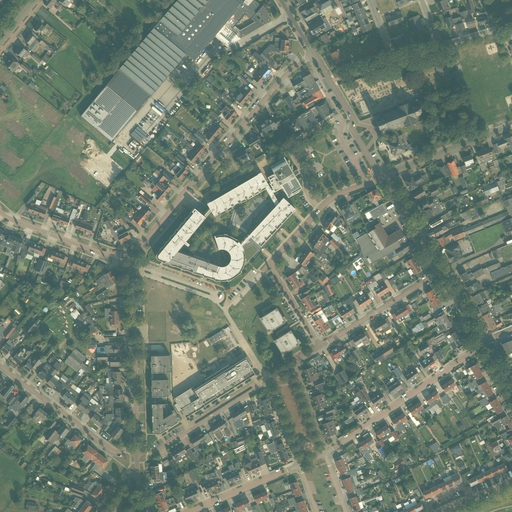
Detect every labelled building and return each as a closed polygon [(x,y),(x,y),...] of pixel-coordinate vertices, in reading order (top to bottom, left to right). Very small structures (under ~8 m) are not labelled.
[(55,8),(58,11),(62,6),(54,0),(47,0),(44,4),(50,9),(55,4),(57,6),(55,8)] [(178,0),(171,9),(119,70),(80,116),(111,142),(150,96),(151,96),(186,54),(194,60),(199,55),(224,25),(240,39),(272,21),(263,6),(262,7),(254,0),(178,0)] [(301,13),(306,22),(318,15),(321,13),(320,11),(330,6),(333,10),(338,7),(336,3),(334,0),(319,0),(315,3),(312,5),(314,7),(309,10),(308,9),(301,13)] [(442,0),(443,1),(436,3),(437,3),(439,10),(439,11),(444,9),(445,12),(450,9),(447,2),(447,1),(448,0),(442,0)] [(464,0),(466,3),(467,3),(470,15),(475,13),(471,0),(464,0)] [(353,11),(363,8),(360,2),(353,5),(355,11),(353,11)] [(324,16),(328,24),(342,16),(338,8),(324,16)] [(355,11),(357,16),(365,13),(363,8),(355,11)] [(463,23),(466,22),(468,29),(476,27),(474,22),(473,19),(470,20),(469,14),(468,14),(467,11),(459,13),(460,15),(463,23)] [(394,17),(396,24),(403,21),(400,12),(396,13),(397,15),(394,17)] [(477,12),(475,13),(476,17),(477,17),(479,26),(485,24),(485,25),(489,24),(487,16),(482,18),(481,13),(477,12)] [(358,19),(359,22),(367,18),(365,13),(355,17),(356,20),(358,19)] [(450,18),(445,19),(447,27),(453,25),(453,24),(459,22),(460,24),(457,25),(458,28),(456,29),(457,33),(459,32),(461,31),(465,30),(463,23),(460,15),(458,15),(450,18)] [(386,17),(389,27),(396,24),(394,17),(390,18),(390,16),(386,17)] [(409,19),(412,26),(419,23),(418,20),(420,19),(418,16),(409,19)] [(359,22),(361,27),(369,24),(367,18),(359,22)] [(325,27),(321,20),(308,28),(312,35),(321,30),(323,33),(330,29),(328,25),(325,27)] [(39,23),(34,30),(38,33),(40,34),(42,31),(46,34),(48,31),(51,33),(53,29),(51,27),(47,24),(45,28),(39,23)] [(412,26),(414,33),(418,32),(422,30),(424,29),(422,26),(420,27),(419,23),(412,26)] [(361,27),(363,32),(371,29),(369,24),(361,27)] [(30,35),(25,41),(29,45),(27,47),(31,50),(38,42),(35,39),(34,38),(30,35)] [(403,40),(406,48),(409,46),(409,45),(412,44),(412,45),(413,45),(409,36),(405,37),(406,39),(403,40)] [(39,43),(41,45),(39,46),(43,50),(45,48),(49,51),(49,50),(53,54),(54,52),(48,46),(42,40),(39,43)] [(395,41),(399,50),(398,49),(401,48),(402,49),(406,48),(403,40),(399,42),(399,40),(395,41)] [(17,49),(14,53),(18,56),(18,55),(22,58),(24,55),(27,57),(29,54),(24,49),(20,46),(18,49),(17,49)] [(268,47),(260,55),(272,67),(275,64),(266,56),(271,50),(268,47)] [(335,52),(331,54),(336,63),(340,61),(344,59),(343,57),(340,53),(344,51),(342,48),(335,52)] [(31,56),(38,63),(39,63),(41,60),(41,59),(34,53),(31,56)] [(105,53),(100,58),(105,62),(110,58),(105,53)] [(256,53),(253,56),(260,62),(259,63),(260,67),(261,68),(258,72),(265,78),(270,72),(269,70),(272,67),(269,65),(268,63),(264,60),(256,53)] [(45,54),(41,59),(42,59),(43,61),(46,63),(50,58),(45,54)] [(11,58),(5,65),(13,72),(15,72),(17,69),(17,68),(19,64),(11,58)] [(20,66),(28,72),(30,69),(23,63),(20,66)] [(255,82),(259,85),(265,78),(258,72),(254,77),(257,79),(255,82)] [(240,74),(237,78),(245,85),(246,85),(248,82),(247,81),(246,80),(240,74)] [(310,74),(292,84),(295,89),(296,88),(298,92),(307,86),(307,87),(315,82),(310,74)] [(210,75),(206,80),(210,83),(212,81),(214,78),(210,75)] [(300,97),(293,101),(295,103),(301,100),(306,97),(306,98),(307,97),(319,90),(315,82),(307,87),(307,86),(298,92),(301,97),(300,97)] [(240,93),(247,99),(253,92),(246,86),(240,93)] [(303,103),(300,104),(304,110),(306,108),(324,98),(319,90),(307,97),(308,100),(303,103)] [(237,97),(235,100),(238,102),(242,106),(247,99),(240,93),(237,97)] [(7,95),(1,102),(5,105),(11,98),(7,95)] [(220,97),(230,106),(232,104),(222,95),(220,97)] [(11,98),(5,105),(9,108),(15,101),(11,98)] [(189,99),(187,101),(203,114),(205,111),(189,99)] [(395,155),(395,156),(404,150),(405,152),(412,148),(410,144),(406,147),(403,143),(406,141),(402,134),(400,136),(395,129),(404,125),(404,126),(405,127),(422,121),(420,115),(422,111),(420,108),(417,106),(420,105),(418,99),(397,107),(398,109),(381,115),(380,114),(375,116),(377,122),(376,123),(377,124),(374,125),(375,129),(378,128),(379,130),(380,129),(382,133),(392,130),(398,137),(396,138),(398,141),(389,146),(393,151),(392,151),(392,152),(392,153),(393,155),(395,155)] [(15,101),(9,108),(13,111),(18,104),(15,101)] [(325,101),(297,117),(298,120),(302,127),(305,131),(310,128),(305,119),(308,118),(313,126),(322,121),(322,122),(323,122),(324,122),(330,119),(331,120),(333,118),(333,117),(334,116),(331,111),(325,101)] [(287,104),(293,113),(297,110),(291,102),(287,104)] [(18,104),(13,111),(16,114),(22,107),(18,104)] [(226,106),(223,110),(233,119),(237,115),(231,110),(226,106)] [(22,107),(16,114),(20,117),(26,110),(22,107)] [(224,118),(230,123),(233,119),(223,110),(221,112),(223,114),(226,116),(224,118)] [(28,111),(22,118),(26,122),(32,115),(28,111)] [(210,114),(221,122),(223,119),(214,113),(212,112),(210,114)] [(32,115),(26,122),(30,125),(36,118),(32,115)] [(36,118),(30,125),(34,128),(39,121),(36,118)] [(272,129),(273,130),(281,125),(276,118),(272,120),(271,119),(268,121),(267,120),(264,122),(265,123),(261,125),(259,126),(260,127),(258,129),(263,138),(268,136),(266,132),(272,129)] [(289,119),(283,123),(283,124),(286,128),(289,126),(293,133),(296,131),(297,132),(299,130),(299,129),(300,129),(299,128),(302,127),(298,120),(296,122),(293,124),(292,125),(289,119)] [(39,121),(34,128),(37,131),(43,124),(39,121)] [(8,124),(5,128),(12,134),(16,130),(8,124)] [(43,124),(37,131),(41,134),(47,127),(43,124)] [(180,125),(178,128),(187,135),(190,132),(180,125)] [(192,151),(199,156),(204,150),(197,144),(195,147),(194,148),(193,147),(181,137),(181,138),(166,126),(164,128),(179,140),(192,151)] [(209,130),(216,136),(222,129),(218,126),(216,128),(213,126),(209,130)] [(47,127),(41,134),(45,137),(51,130),(47,127)] [(5,128),(1,132),(9,138),(12,134),(5,128)] [(51,130),(45,137),(49,140),(54,133),(51,130)] [(204,137),(211,142),(216,136),(209,130),(204,137)] [(1,132),(0,133),(0,138),(5,143),(9,138),(1,132)] [(196,132),(194,135),(197,138),(203,143),(203,142),(206,139),(197,132),(196,132)] [(253,138),(247,142),(251,149),(259,144),(261,148),(264,146),(258,136),(257,137),(256,135),(252,137),(253,138)] [(493,145),(496,153),(501,151),(499,148),(507,145),(508,148),(510,147),(511,152),(511,151),(511,136),(505,139),(505,141),(498,144),(493,145)] [(40,147),(37,151),(44,157),(47,153),(40,147)] [(486,150),(483,151),(486,159),(487,161),(490,160),(489,158),(492,156),(490,151),(489,147),(485,148),(486,150)] [(235,155),(240,163),(248,157),(251,162),(255,160),(251,153),(247,155),(244,149),(238,152),(239,153),(235,155)] [(481,150),(477,151),(478,156),(480,161),(483,160),(484,162),(487,161),(486,159),(483,151),(481,152),(481,150)] [(37,151),(34,155),(41,161),(44,157),(37,151)] [(189,160),(193,163),(199,156),(192,151),(188,155),(191,157),(189,160)] [(179,153),(177,155),(185,162),(186,160),(187,159),(179,153)] [(34,155),(31,159),(38,164),(41,161),(34,155)] [(468,155),(462,157),(465,166),(470,164),(471,169),(475,167),(473,162),(471,156),(468,157),(468,155)] [(176,165),(174,168),(185,177),(188,172),(185,170),(186,169),(187,170),(189,167),(185,164),(177,156),(174,159),(183,167),(182,168),(181,169),(176,165)] [(275,175),(268,179),(271,183),(269,183),(271,186),(274,192),(282,188),(288,198),(294,195),(294,194),(293,195),(292,194),(302,189),(296,179),(295,176),(296,175),(294,172),(293,173),(292,171),(293,170),(292,167),(289,167),(288,165),(289,165),(289,161),(286,162),(284,157),(285,159),(285,160),(280,163),(279,162),(276,164),(277,165),(271,168),(274,174),(275,175)] [(31,159),(28,163),(35,168),(38,164),(31,159)] [(447,163),(451,175),(452,177),(459,174),(458,172),(454,161),(447,163)] [(27,164),(24,168),(31,173),(34,169),(27,164)] [(439,167),(438,168),(441,177),(442,177),(448,175),(444,165),(439,167)] [(464,165),(459,167),(463,178),(468,176),(466,173),(467,173),(464,165)] [(24,168),(21,171),(28,177),(31,173),(24,168)] [(174,168),(172,170),(177,174),(175,176),(177,178),(181,181),(185,177),(174,168)] [(158,171),(170,181),(173,178),(165,171),(164,172),(160,169),(158,171)] [(165,196),(171,189),(167,186),(166,186),(162,182),(166,178),(156,170),(153,174),(160,180),(154,186),(158,190),(165,196)] [(21,171),(18,175),(25,181),(28,177),(21,171)] [(268,185),(261,172),(191,211),(157,254),(156,257),(157,259),(214,281),(216,281),(220,281),(231,280),(238,275),(239,274),(241,272),(243,267),(244,266),(296,210),(285,200),(242,247),(237,239),(232,237),(229,236),(226,235),(221,235),(219,235),(214,236),(219,250),(223,249),(227,251),(229,254),(231,257),(230,261),(229,263),(229,264),(226,266),(224,267),(223,267),(209,262),(209,260),(194,255),(193,256),(178,251),(185,244),(186,242),(192,234),(199,227),(266,189),(265,187),(268,185)] [(404,182),(410,191),(417,187),(417,185),(428,179),(426,175),(425,175),(421,177),(420,174),(413,179),(412,177),(404,182)] [(18,175),(15,179),(22,185),(25,181),(18,175)] [(44,183),(42,182),(40,185),(34,192),(35,193),(37,191),(40,188),(44,183)] [(9,194),(6,198),(11,202),(17,195),(12,191),(14,189),(11,187),(7,192),(9,194)] [(372,217),(368,220),(369,222),(376,218),(387,211),(382,204),(379,206),(376,199),(381,197),(380,196),(381,195),(381,194),(380,194),(379,194),(376,189),(375,190),(374,190),(373,191),(372,191),(368,193),(370,197),(371,199),(373,201),(377,207),(369,212),(372,217)] [(412,194),(416,200),(425,194),(422,189),(412,194)] [(152,195),(159,202),(165,196),(158,190),(155,194),(154,193),(152,195)] [(24,203),(27,206),(36,195),(33,193),(28,200),(24,203)] [(143,196),(150,202),(152,199),(145,193),(143,196)] [(17,195),(11,202),(16,206),(19,202),(22,204),(26,199),(23,197),(22,199),(17,195)] [(141,195),(137,199),(145,206),(149,202),(141,195)] [(511,216),(511,198),(509,195),(503,198),(504,201),(503,201),(507,211),(490,218),(481,222),(464,229),(463,228),(462,229),(461,228),(450,232),(438,239),(442,247),(454,240),(462,238),(468,236),(468,235),(484,228),(485,228),(510,217),(510,218),(511,216)] [(48,207),(52,209),(55,200),(56,198),(53,197),(48,207)] [(54,213),(53,215),(51,220),(60,223),(63,214),(58,213),(58,211),(55,210),(60,199),(57,198),(55,200),(52,209),(51,212),(54,213)] [(429,209),(436,205),(433,200),(430,201),(429,200),(427,202),(425,199),(418,204),(421,210),(427,206),(429,209)] [(28,211),(36,214),(39,206),(31,203),(30,206),(28,211)] [(343,206),(340,208),(341,211),(343,214),(346,220),(352,217),(354,219),(359,216),(353,205),(349,207),(348,204),(346,204),(343,206)] [(429,209),(423,213),(426,219),(432,216),(433,216),(436,215),(440,213),(442,211),(438,205),(433,208),(433,209),(430,211),(429,209)] [(39,206),(36,214),(44,217),(46,212),(47,209),(39,206)] [(138,213),(145,219),(150,212),(146,209),(144,211),(142,209),(138,213)] [(470,212),(468,212),(468,213),(469,214),(471,217),(471,218),(472,220),(478,217),(475,210),(470,212)] [(461,214),(465,221),(471,218),(470,217),(468,212),(467,211),(461,214)] [(120,216),(129,223),(132,221),(126,216),(123,213),(120,216)] [(135,222),(139,225),(145,219),(138,213),(134,217),(137,220),(135,222)] [(60,223),(68,226),(69,220),(67,219),(68,216),(63,214),(60,223)] [(332,215),(327,221),(333,225),(337,228),(342,224),(339,222),(341,219),(338,215),(336,218),(332,215)] [(429,224),(431,228),(445,221),(447,220),(445,215),(429,224)] [(505,234),(511,230),(511,217),(500,223),(505,234)] [(105,222),(109,229),(113,227),(109,220),(105,222)] [(433,231),(436,237),(457,225),(454,220),(450,222),(433,231)] [(77,223),(75,228),(83,231),(86,223),(81,221),(80,224),(77,223)] [(327,221),(323,227),(329,231),(330,230),(333,226),(333,225),(327,221)] [(83,231),(91,234),(93,229),(95,224),(92,223),(91,225),(86,223),(83,231)] [(361,249),(361,252),(386,238),(387,236),(381,226),(380,224),(379,223),(374,226),(365,231),(367,233),(355,239),(361,249)] [(119,229),(126,241),(130,238),(127,232),(125,233),(122,227),(119,229)] [(117,237),(121,244),(126,241),(119,229),(116,230),(119,236),(117,237)] [(386,238),(361,252),(361,254),(369,266),(381,258),(384,256),(386,255),(394,251),(401,247),(407,243),(403,237),(404,236),(403,234),(401,231),(400,232),(399,230),(392,234),(391,235),(390,235),(387,236),(387,237),(386,238)] [(315,239),(324,245),(328,239),(325,236),(319,232),(315,239)] [(331,236),(337,242),(340,239),(334,233),(331,236)] [(6,242),(5,246),(8,247),(7,249),(11,251),(16,238),(9,235),(6,242)] [(16,238),(11,251),(18,253),(20,247),(21,247),(21,245),(23,241),(16,238)] [(328,242),(335,249),(339,246),(332,238),(328,242)] [(315,239),(311,245),(316,248),(314,251),(317,253),(318,254),(324,260),(325,259),(327,256),(320,251),(324,245),(315,239)] [(394,251),(386,255),(389,260),(397,255),(404,252),(405,253),(409,251),(408,250),(411,248),(408,242),(407,243),(401,247),(402,248),(395,252),(394,251)] [(24,246),(22,253),(25,254),(26,251),(27,252),(27,254),(33,256),(33,254),(34,255),(34,253),(35,252),(37,246),(28,243),(27,247),(24,246)] [(453,260),(453,261),(460,257),(458,252),(457,251),(461,249),(458,244),(446,249),(450,255),(448,256),(451,261),(453,260)] [(35,252),(34,253),(35,253),(40,255),(43,256),(46,249),(37,246),(35,252)] [(492,252),(495,260),(502,257),(498,249),(492,252)] [(303,256),(308,260),(313,254),(307,250),(303,256)] [(53,262),(55,263),(56,261),(59,254),(50,251),(48,257),(53,259),(53,262)] [(315,256),(323,262),(324,260),(318,254),(317,253),(315,256)] [(59,267),(62,268),(64,263),(65,264),(68,257),(59,254),(56,261),(60,262),(59,267)] [(354,260),(351,262),(352,263),(357,271),(360,268),(359,266),(364,262),(361,258),(359,255),(353,259),(354,260)] [(298,262),(304,266),(308,260),(303,256),(298,262)] [(406,262),(410,268),(417,264),(413,258),(406,262)] [(36,271),(36,273),(39,274),(40,272),(44,261),(40,259),(36,270),(36,271)] [(70,266),(78,269),(81,262),(72,259),(70,266)] [(44,261),(40,272),(44,274),(48,263),(44,261)] [(78,269),(87,272),(89,266),(81,262),(78,269)] [(410,268),(414,275),(421,271),(420,270),(417,264),(410,268)] [(511,264),(502,268),(490,273),(490,274),(493,280),(509,273),(508,273),(511,271),(511,264)] [(301,267),(298,270),(305,275),(310,273),(308,272),(301,267)] [(482,268),(472,274),(476,279),(485,273),(483,269),(482,269),(482,268)] [(104,275),(99,278),(102,283),(114,276),(111,271),(105,275),(104,275)] [(460,276),(464,283),(474,277),(472,273),(467,275),(465,272),(460,276)] [(287,278),(290,284),(297,280),(298,280),(297,280),(299,279),(295,273),(293,274),(292,273),(288,275),(289,277),(287,278)] [(318,279),(317,280),(318,281),(322,287),(329,279),(328,278),(323,273),(318,279)] [(77,283),(80,286),(86,278),(83,276),(77,283)] [(104,286),(105,288),(117,280),(114,276),(102,283),(104,286)] [(310,280),(314,284),(318,281),(317,280),(314,277),(313,276),(310,280)] [(337,276),(329,280),(332,285),(339,282),(337,276)] [(290,284),(294,289),(302,284),(301,281),(299,282),(298,280),(297,280),(290,284)] [(59,286),(66,289),(68,284),(61,281),(59,286)] [(367,286),(367,287),(370,292),(374,290),(378,297),(384,294),(380,288),(378,284),(375,281),(370,284),(367,286)] [(498,286),(502,293),(511,289),(511,288),(511,281),(503,286),(502,284),(498,286)] [(380,288),(384,294),(389,291),(384,282),(382,284),(383,286),(380,288)] [(475,283),(467,288),(470,294),(476,291),(483,288),(480,284),(477,286),(475,283)] [(324,287),(328,297),(333,294),(329,284),(324,287)] [(14,290),(22,294),(24,290),(17,286),(14,290)] [(101,293),(96,296),(98,300),(106,295),(109,293),(107,290),(105,291),(101,293)] [(428,301),(428,302),(436,297),(432,290),(426,294),(429,300),(428,301)] [(478,294),(472,297),(477,305),(478,304),(483,302),(487,300),(483,292),(483,291),(478,294)] [(160,300),(151,300),(151,304),(160,304),(161,342),(163,342),(162,304),(171,304),(171,300),(162,300),(162,293),(160,293),(160,300)] [(365,297),(362,298),(366,305),(372,302),(366,293),(364,295),(365,297)] [(309,295),(301,300),(304,306),(311,301),(309,298),(310,297),(309,295)] [(66,302),(62,304),(66,309),(75,302),(76,301),(72,296),(65,301),(66,302)] [(356,300),(361,308),(366,305),(361,297),(356,300)] [(436,297),(428,302),(432,308),(434,311),(441,307),(439,304),(440,303),(436,297)] [(349,298),(341,303),(345,310),(349,316),(354,313),(354,312),(357,310),(349,298)] [(483,302),(478,304),(479,307),(478,308),(482,314),(483,315),(483,316),(491,312),(487,306),(491,304),(492,301),(490,298),(487,300),(483,302)] [(501,301),(492,306),(494,310),(502,306),(503,305),(511,302),(508,298),(501,301)] [(76,301),(75,302),(79,307),(83,312),(85,311),(77,300),(76,301)] [(311,301),(304,306),(308,311),(309,310),(312,315),(321,309),(318,304),(316,306),(313,300),(311,301)] [(160,304),(151,304),(152,342),(161,342),(160,304)] [(171,304),(162,304),(163,342),(172,342),(171,304)] [(262,311),(263,312),(274,305),(273,304),(262,311)] [(111,308),(104,308),(105,318),(111,318),(118,318),(118,309),(118,305),(111,305),(111,308)] [(407,305),(399,310),(403,316),(405,319),(406,321),(414,316),(411,311),(407,305)] [(260,319),(268,332),(271,330),(272,331),(285,322),(282,318),(283,318),(277,308),(267,314),(266,313),(264,314),(265,316),(260,319)] [(86,328),(91,335),(96,331),(97,332),(99,331),(90,319),(91,319),(85,311),(80,315),(76,309),(74,311),(72,313),(70,314),(81,328),(85,325),(86,325),(88,324),(89,326),(86,328)] [(338,311),(343,319),(349,316),(345,310),(342,312),(340,309),(338,311)] [(399,310),(392,315),(395,321),(398,320),(400,323),(405,319),(403,316),(399,310)] [(483,316),(487,324),(494,320),(491,316),(496,313),(495,312),(494,310),(491,312),(483,316)] [(321,311),(313,316),(316,320),(314,322),(318,327),(324,323),(328,321),(321,311)] [(421,316),(419,318),(422,323),(425,322),(425,321),(431,318),(429,314),(422,318),(421,316)] [(436,321),(435,322),(438,326),(448,320),(444,314),(438,318),(439,319),(436,321)] [(332,318),(331,319),(333,322),(335,325),(337,328),(337,329),(342,326),(344,324),(342,321),(339,317),(338,315),(335,317),(332,318)] [(425,322),(422,323),(425,328),(428,326),(427,325),(435,320),(433,316),(431,318),(425,321),(425,322)] [(386,318),(379,323),(385,333),(390,329),(388,326),(390,324),(386,318)] [(487,324),(491,331),(502,324),(500,321),(499,321),(497,319),(495,319),(494,320),(487,324)] [(448,320),(438,326),(438,327),(440,331),(444,328),(445,330),(447,329),(451,327),(448,320)] [(24,330),(29,334),(37,325),(32,322),(24,330)] [(421,322),(415,326),(418,331),(424,328),(421,322)] [(318,327),(321,333),(330,328),(328,325),(326,326),(324,323),(318,327)] [(371,328),(375,334),(382,329),(379,323),(371,328)] [(4,336),(7,339),(7,338),(8,338),(16,329),(12,326),(4,336)] [(276,333),(276,334),(288,327),(287,326),(276,333)] [(222,338),(225,336),(221,331),(208,339),(211,344),(222,338)] [(274,341),(282,354),(285,352),(286,353),(299,345),(296,340),(291,331),(281,337),(280,335),(278,337),(279,338),(274,341)] [(366,331),(358,336),(362,342),(363,345),(367,342),(369,341),(367,339),(369,337),(366,331)] [(438,334),(433,336),(433,337),(435,340),(444,335),(442,332),(442,331),(438,334)] [(450,335),(454,342),(460,338),(456,331),(450,335)] [(444,335),(435,340),(437,344),(446,338),(444,334),(444,335)] [(357,345),(362,342),(358,336),(350,341),(354,347),(357,345)] [(451,344),(455,350),(464,345),(460,338),(454,342),(451,344)] [(7,341),(1,349),(7,354),(11,349),(14,346),(11,343),(12,342),(9,339),(7,341)] [(511,357),(511,340),(507,343),(506,342),(501,344),(506,356),(508,355),(509,358),(511,357)] [(105,347),(105,353),(108,353),(109,353),(118,353),(123,353),(123,346),(123,342),(118,343),(114,343),(111,343),(111,346),(105,346),(105,347)] [(345,344),(337,349),(341,355),(343,358),(350,353),(348,351),(348,350),(345,344)] [(427,344),(418,349),(422,354),(430,349),(427,344)] [(382,351),(385,356),(395,350),(391,345),(382,351)] [(16,362),(18,364),(18,363),(19,364),(24,358),(26,360),(31,353),(28,350),(25,354),(22,351),(21,349),(17,353),(18,353),(17,354),(13,359),(16,361),(16,362)] [(84,371),(87,374),(90,369),(82,363),(83,362),(86,357),(75,349),(72,353),(68,358),(64,362),(78,373),(81,369),(84,371)] [(329,354),(333,360),(341,355),(337,349),(329,354)] [(357,358),(359,361),(362,359),(360,356),(356,349),(353,351),(357,358)] [(375,363),(385,356),(382,351),(372,358),(375,363)] [(438,351),(434,353),(439,360),(443,357),(439,351),(438,351)] [(353,352),(350,353),(355,362),(354,362),(358,368),(359,367),(362,365),(361,364),(353,352)] [(411,357),(417,364),(419,362),(414,355),(411,357)] [(425,359),(431,368),(436,364),(430,356),(428,358),(426,355),(423,357),(425,360),(425,359)] [(151,356),(150,356),(151,362),(151,367),(151,381),(151,386),(151,391),(151,397),(155,397),(155,404),(152,404),(152,405),(152,434),(158,434),(180,421),(170,404),(168,404),(167,397),(171,397),(171,396),(171,380),(171,372),(170,356),(151,356)] [(174,399),(186,418),(205,406),(225,394),(255,374),(251,368),(253,366),(247,356),(239,361),(237,359),(193,387),(174,399)] [(24,367),(29,372),(33,368),(35,370),(42,362),(36,357),(33,361),(29,358),(26,362),(27,363),(24,367)] [(111,358),(111,366),(119,366),(119,358),(111,358)] [(319,361),(324,370),(328,368),(322,359),(319,361)] [(420,363),(426,371),(431,368),(425,359),(425,360),(420,363)] [(44,366),(37,375),(43,380),(47,374),(48,372),(51,374),(55,370),(55,369),(59,364),(57,362),(52,368),(52,367),(51,368),(46,364),(44,366)] [(470,367),(474,374),(479,370),(476,364),(470,367)] [(303,371),(305,377),(312,374),(316,373),(315,369),(313,370),(312,367),(303,371)] [(394,369),(399,376),(403,374),(398,367),(394,369)] [(410,373),(414,380),(419,376),(413,368),(411,369),(413,371),(410,373)] [(114,369),(103,369),(103,372),(108,372),(108,378),(120,378),(120,372),(118,372),(114,372),(114,369)] [(394,369),(391,372),(393,375),(391,376),(395,381),(396,380),(396,379),(399,376),(394,369)] [(335,376),(340,385),(349,380),(343,370),(335,376)] [(473,382),(469,384),(470,387),(477,383),(475,381),(483,376),(479,370),(474,374),(470,376),(473,382)] [(403,375),(409,383),(414,380),(410,373),(408,371),(403,375)] [(314,378),(312,374),(305,377),(308,383),(316,380),(315,377),(314,378)] [(47,384),(53,388),(58,382),(52,377),(51,380),(47,384)] [(105,386),(105,387),(112,387),(112,384),(121,384),(120,378),(108,378),(108,384),(105,384),(105,386)] [(53,388),(58,392),(64,385),(66,387),(71,381),(68,379),(65,383),(60,379),(53,388)] [(447,383),(450,389),(456,385),(452,379),(447,383)] [(314,383),(315,388),(324,385),(323,380),(314,383)] [(373,382),(378,389),(381,387),(376,380),(373,382)] [(391,383),(397,391),(402,388),(396,380),(395,381),(394,381),(391,383)] [(65,389),(67,391),(62,397),(67,401),(75,391),(71,387),(74,383),(71,381),(66,387),(65,389)] [(392,395),(397,391),(391,383),(390,381),(386,383),(387,384),(385,385),(392,395)] [(477,387),(480,393),(489,388),(486,382),(478,386),(479,386),(477,387)] [(3,388),(0,391),(0,393),(6,398),(10,394),(15,387),(10,383),(7,387),(5,389),(3,388)] [(441,387),(445,393),(450,389),(447,383),(441,387)] [(112,392),(112,396),(123,396),(123,390),(112,390),(112,387),(105,387),(105,392),(110,391),(110,392),(112,392)] [(484,391),(487,397),(493,394),(489,388),(484,391)] [(359,391),(365,399),(368,397),(363,389),(359,391)] [(71,405),(77,398),(79,400),(85,392),(82,390),(79,393),(75,391),(67,401),(71,405)] [(368,404),(359,391),(356,394),(359,399),(361,402),(362,402),(363,403),(365,406),(368,404)] [(374,395),(380,403),(385,400),(380,391),(374,395)] [(434,400),(437,404),(437,405),(441,403),(437,398),(440,396),(436,391),(430,395),(434,400)] [(81,402),(77,407),(78,408),(81,411),(81,410),(82,411),(90,401),(89,401),(92,398),(91,398),(87,395),(88,394),(85,392),(79,400),(81,402)] [(312,397),(315,404),(322,401),(325,400),(326,400),(325,396),(323,395),(322,396),(321,394),(312,397)] [(10,405),(7,408),(10,411),(12,409),(16,412),(18,409),(17,409),(21,404),(24,405),(29,399),(23,395),(21,397),(18,395),(16,398),(10,405)] [(369,398),(375,407),(380,403),(374,395),(369,398)] [(428,404),(434,400),(430,395),(424,399),(428,404)] [(13,396),(7,403),(10,405),(16,398),(13,396)] [(110,402),(109,402),(109,405),(113,405),(113,402),(123,402),(123,396),(112,396),(113,402),(110,402)] [(258,404),(259,408),(262,407),(262,408),(269,405),(266,399),(262,400),(262,398),(258,399),(259,402),(260,402),(260,404),(258,404)] [(315,404),(317,410),(330,406),(328,401),(327,399),(326,400),(325,400),(322,401),(315,404)] [(361,402),(359,399),(355,402),(356,404),(357,405),(357,406),(363,415),(368,412),(362,403),(361,402)] [(490,402),(494,408),(499,405),(496,399),(490,402)] [(82,411),(87,415),(90,411),(92,413),(97,406),(95,404),(94,405),(90,401),(82,411)] [(418,412),(423,408),(419,402),(414,406),(418,412)] [(90,420),(95,423),(101,415),(97,412),(99,409),(102,406),(99,404),(97,406),(92,413),(90,415),(92,413),(94,415),(90,420)] [(353,411),(358,419),(363,415),(357,406),(356,404),(353,406),(352,405),(349,407),(350,410),(351,411),(353,411)] [(263,414),(264,417),(268,416),(267,413),(271,412),(269,405),(262,408),(264,414),(263,414)] [(494,408),(497,414),(503,411),(499,405),(494,408)] [(243,408),(237,412),(241,417),(242,419),(247,416),(246,414),(248,413),(250,412),(247,406),(244,408),(245,410),(243,408)] [(326,415),(332,413),(335,412),(333,406),(324,409),(326,415)] [(414,406),(408,410),(412,416),(413,417),(410,419),(415,425),(416,427),(420,424),(418,421),(415,417),(417,416),(416,413),(418,412),(414,406)] [(38,419),(44,423),(48,418),(46,416),(47,414),(40,408),(32,419),(36,422),(38,419)] [(237,412),(231,415),(233,418),(232,419),(234,422),(236,425),(236,428),(244,427),(243,422),(242,419),(241,417),(237,412)] [(324,416),(326,421),(334,418),(332,413),(326,415),(324,416)] [(95,423),(100,427),(105,421),(108,423),(109,421),(107,414),(106,414),(105,417),(102,414),(101,415),(95,423)] [(403,414),(397,418),(401,423),(407,419),(403,414)] [(22,423),(25,426),(31,418),(28,415),(22,423)] [(6,429),(8,430),(9,429),(17,419),(13,416),(12,417),(5,425),(8,427),(6,429)] [(495,419),(490,422),(493,426),(499,422),(502,427),(510,422),(506,416),(501,419),(499,417),(497,418),(495,419)] [(397,418),(392,421),(399,432),(405,428),(401,423),(397,418)] [(264,425),(266,431),(270,430),(277,427),(275,421),(271,422),(270,420),(266,421),(266,424),(264,425)] [(227,436),(228,437),(230,435),(230,434),(226,427),(227,426),(225,423),(224,423),(223,421),(217,425),(220,430),(223,436),(226,434),(227,436)] [(322,424),(325,431),(335,427),(333,421),(322,424)] [(114,425),(112,429),(114,431),(120,435),(124,431),(119,428),(116,425),(117,423),(114,422),(112,424),(114,425)] [(211,431),(213,435),(220,430),(217,425),(211,428),(212,431),(211,431)] [(393,436),(396,440),(399,438),(394,431),(391,432),(390,431),(387,425),(381,429),(387,438),(388,439),(393,436)] [(60,435),(64,437),(69,431),(63,426),(58,433),(58,434),(56,433),(56,434),(59,436),(60,435)] [(271,436),(272,439),(276,438),(275,435),(279,434),(277,427),(270,430),(272,436),(271,436)] [(325,431),(327,437),(336,434),(335,431),(336,431),(335,427),(325,431)] [(50,442),(53,444),(59,436),(56,434),(56,433),(58,434),(58,433),(53,429),(47,436),(48,437),(46,440),(50,442)] [(108,434),(116,440),(120,435),(114,431),(112,429),(108,434)] [(387,438),(381,429),(375,433),(380,440),(378,442),(382,448),(385,445),(383,442),(387,438)] [(507,441),(510,445),(511,443),(511,435),(511,433),(507,435),(503,437),(506,442),(507,441)] [(200,443),(202,447),(209,442),(205,435),(204,436),(202,434),(196,437),(200,443)] [(73,444),(76,446),(81,440),(77,437),(75,436),(74,437),(72,440),(69,438),(64,445),(69,449),(73,444)] [(191,444),(195,451),(196,450),(202,447),(200,443),(196,437),(190,441),(192,443),(191,444)] [(370,437),(364,440),(368,446),(374,442),(370,437)] [(359,448),(359,449),(362,453),(363,456),(364,456),(368,462),(372,460),(369,454),(372,452),(368,446),(364,440),(359,444),(361,447),(359,448)] [(489,446),(488,446),(493,448),(499,451),(501,450),(496,441),(489,446)] [(274,447),(276,453),(278,452),(285,449),(283,443),(279,444),(278,442),(274,443),(275,446),(274,447)] [(436,442),(429,446),(435,455),(440,453),(439,450),(441,448),(436,442)] [(244,444),(238,447),(233,450),(235,454),(241,451),(246,449),(244,444)] [(45,458),(49,461),(52,457),(59,449),(55,446),(45,458)] [(81,459),(83,461),(93,448),(91,447),(91,448),(88,446),(83,453),(85,455),(81,459)] [(182,446),(176,450),(182,458),(188,455),(189,454),(193,461),(196,459),(195,457),(193,454),(190,448),(187,450),(185,451),(182,446)] [(450,450),(455,459),(464,455),(459,446),(450,450)] [(381,447),(378,449),(383,456),(386,454),(381,447)] [(93,448),(83,461),(86,463),(89,458),(92,460),(92,459),(97,453),(94,451),(95,450),(93,448)] [(278,452),(282,462),(289,459),(285,449),(278,452)] [(174,458),(169,461),(171,466),(172,466),(174,469),(178,467),(177,464),(175,463),(182,458),(176,450),(170,453),(174,458)] [(196,452),(193,454),(196,459),(197,461),(201,458),(196,450),(195,451),(196,452)] [(256,457),(250,459),(253,465),(255,472),(262,469),(260,466),(266,464),(263,457),(261,451),(254,454),(256,457)] [(336,461),(338,468),(348,464),(345,457),(349,455),(347,452),(342,456),(344,458),(336,461)] [(396,469),(397,470),(406,466),(403,462),(397,453),(394,455),(395,456),(391,459),(397,468),(396,469)] [(96,463),(92,468),(94,469),(104,457),(102,455),(102,456),(99,454),(94,461),(93,461),(96,463)] [(360,462),(362,465),(367,463),(363,456),(356,460),(357,463),(360,462)] [(94,469),(96,471),(100,466),(103,468),(108,461),(105,459),(106,458),(104,457),(94,469)] [(243,464),(242,466),(243,466),(246,474),(248,473),(249,475),(255,472),(253,465),(250,459),(250,458),(246,459),(247,462),(243,464)] [(487,463),(489,468),(490,470),(493,477),(500,473),(497,467),(494,460),(491,461),(487,463)] [(151,467),(151,473),(159,473),(158,463),(154,464),(154,467),(151,467)] [(229,470),(231,474),(232,474),(234,481),(241,478),(239,474),(241,473),(240,471),(241,470),(237,463),(235,464),(234,465),(235,467),(229,470)] [(497,467),(500,473),(507,470),(504,463),(500,465),(497,467)] [(356,468),(350,471),(349,469),(348,464),(338,468),(340,474),(349,471),(350,474),(357,472),(356,468)] [(450,476),(454,485),(462,482),(459,475),(456,469),(453,470),(455,474),(450,476)] [(471,475),(467,477),(467,478),(468,480),(471,487),(478,483),(475,477),(472,470),(469,472),(471,475)] [(482,474),(485,480),(493,477),(490,470),(482,474)] [(188,473),(192,481),(196,479),(192,471),(188,473)] [(164,481),(163,472),(151,473),(152,480),(155,480),(155,482),(164,481)] [(210,483),(213,490),(220,487),(218,483),(220,482),(219,479),(216,472),(212,473),(214,476),(208,479),(210,483)] [(342,480),(345,487),(351,484),(354,483),(352,477),(358,475),(357,472),(350,474),(351,477),(349,478),(342,480)] [(446,478),(443,479),(443,480),(444,482),(447,489),(454,485),(450,476),(448,472),(446,474),(447,477),(446,478)] [(227,480),(228,483),(234,481),(232,474),(226,477),(225,476),(222,477),(224,481),(227,480)] [(475,477),(478,483),(485,480),(482,474),(475,477)] [(91,486),(103,495),(105,493),(104,493),(106,490),(100,485),(98,487),(95,485),(96,484),(93,482),(92,483),(91,486)] [(297,482),(291,484),(293,491),(299,488),(297,482)] [(441,484),(437,486),(440,492),(447,489),(444,482),(441,484)] [(205,489),(207,493),(213,490),(210,483),(205,486),(204,485),(201,486),(203,490),(205,489)] [(92,495),(99,500),(101,497),(102,497),(103,495),(91,486),(86,484),(83,488),(87,490),(88,489),(90,491),(91,490),(94,492),(92,495)] [(345,487),(347,493),(353,491),(351,484),(345,487)] [(71,490),(83,494),(84,490),(73,486),(71,490)] [(434,487),(430,489),(433,496),(440,492),(437,486),(434,487)] [(157,494),(155,495),(155,497),(158,503),(165,501),(162,493),(165,492),(165,491),(164,487),(155,489),(157,494)] [(184,498),(186,502),(192,499),(187,488),(184,489),(186,494),(183,495),(183,494),(180,495),(179,496),(180,500),(184,498)] [(187,488),(192,499),(198,496),(197,492),(199,491),(198,488),(195,489),(195,490),(190,492),(188,488),(187,488)] [(293,491),(295,497),(302,495),(299,488),(293,491)] [(430,489),(422,493),(425,499),(433,496),(430,489)] [(70,493),(82,498),(83,494),(71,490),(70,493)] [(260,494),(262,500),(269,497),(266,491),(260,494)] [(253,497),(256,503),(262,500),(260,494),(253,497)] [(174,497),(173,498),(176,504),(181,502),(180,500),(179,496),(178,495),(174,497)] [(78,503),(89,511),(90,511),(92,510),(91,510),(93,507),(87,501),(85,504),(82,502),(83,501),(80,499),(75,497),(73,501),(75,502),(77,503),(78,503)] [(352,505),(358,503),(361,502),(359,497),(356,498),(355,497),(349,499),(352,505)] [(411,502),(415,511),(423,509),(420,502),(418,497),(414,498),(415,500),(411,502)] [(165,501),(158,503),(161,511),(168,509),(166,504),(168,503),(169,501),(168,499),(165,501)] [(252,510),(253,511),(256,511),(254,506),(251,507),(250,505),(248,499),(241,502),(244,508),(247,507),(249,511),(252,510)] [(404,507),(406,511),(415,511),(411,502),(410,499),(407,500),(408,502),(403,504),(405,506),(404,507)] [(296,511),(306,507),(304,500),(296,504),(294,504),(296,511)] [(235,504),(238,511),(244,508),(241,502),(235,504)] [(358,503),(352,505),(354,511),(360,510),(362,509),(363,508),(361,502),(358,503)] [(403,502),(395,506),(397,511),(406,511),(404,507),(405,506),(403,504),(403,502)] [(89,511),(78,503),(75,506),(77,508),(78,507),(81,509),(79,511),(89,511)] [(275,511),(289,506),(288,503),(276,507),(275,511)]
